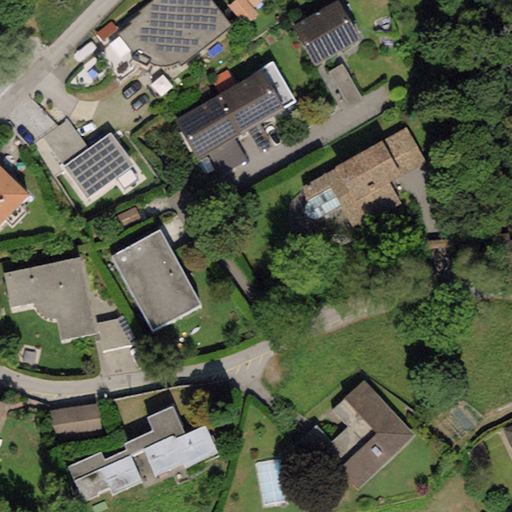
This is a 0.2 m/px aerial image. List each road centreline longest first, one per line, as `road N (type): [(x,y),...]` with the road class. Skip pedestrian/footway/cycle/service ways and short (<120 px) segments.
road 1 (residential): [(511,289),(447,288),(370,301),(221,368),(74,390),(0,376)]
road 2 (residential): [(0,114),(118,0)]
